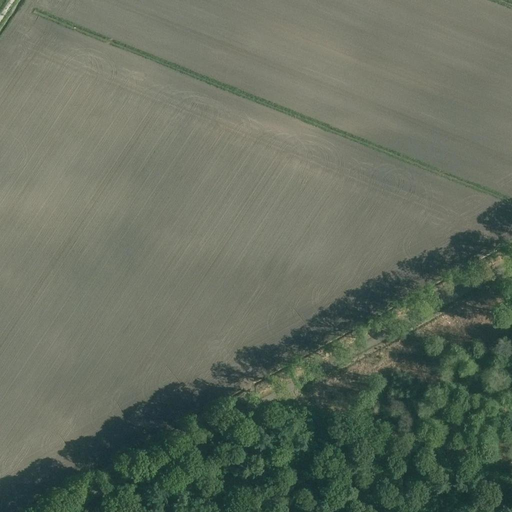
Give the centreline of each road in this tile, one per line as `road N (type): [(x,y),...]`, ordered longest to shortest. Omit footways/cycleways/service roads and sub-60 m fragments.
road 1 (unclassified): [(511,265),(66,511)]
road 2 (track): [(511,456),(284,390)]
